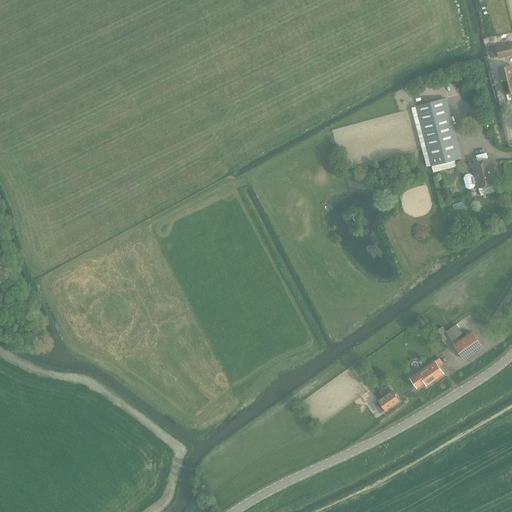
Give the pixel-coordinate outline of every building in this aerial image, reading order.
[(511,53),(511,45),(511,43),(490,48),(492,58),(498,57),(511,53)] [(511,71),(510,65),(498,68),(504,94),(511,91),(511,71)] [(415,106),(431,165),(460,158),(445,98),(415,106)] [(473,177),(473,175),(469,174),(465,175),(463,178),(466,187),(469,189),(473,188),(475,184),(475,182),(476,182),(478,188),(495,183),(489,159),(472,163),(475,177),(473,177)] [(462,333),(455,324),(445,332),(451,341),(462,333)] [(453,344),(464,360),(483,347),(472,331),(453,344)] [(425,382),(427,385),(443,374),(434,361),(410,378),(417,388),(425,382)] [(392,391),(378,400),(385,410),(399,401),(392,391)]
